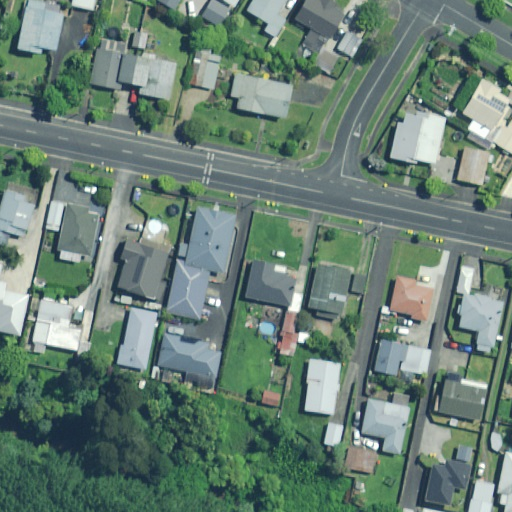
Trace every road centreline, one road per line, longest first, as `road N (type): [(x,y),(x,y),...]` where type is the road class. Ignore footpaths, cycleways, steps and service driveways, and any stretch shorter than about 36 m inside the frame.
road 1 (residential): [(0,124),(336,195)]
road 2 (residential): [(336,195),(354,123),(426,0)]
road 3 (residential): [(336,195),(511,232)]
